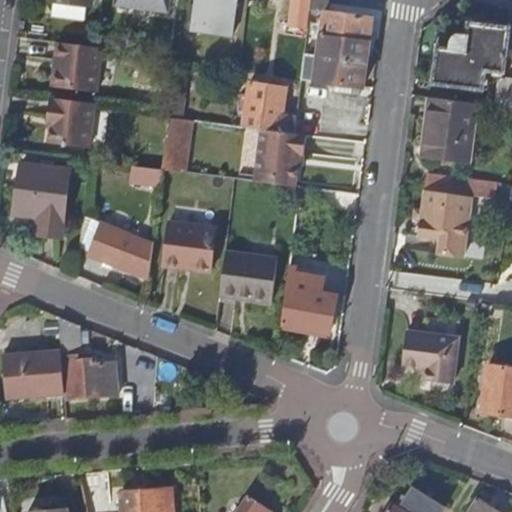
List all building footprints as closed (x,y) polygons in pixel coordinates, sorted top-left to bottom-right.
[(188,0),(186,25),(230,31),(233,0),(188,0)] [(306,29),(308,11),(309,0),(290,0),(287,27),(306,29)] [(327,0),(309,0),(308,11),(323,13),(317,59),(308,58),(309,51),(303,50),(300,79),(360,88),(370,20),(326,13),(327,0)] [(439,42),(435,77),(483,84),(484,70),(491,71),(492,66),(504,68),(510,27),(474,22),(472,34),(460,32),(453,37),(452,43),(439,42)] [(101,43),(55,37),(54,55),(59,55),(56,82),(96,86),(101,43)] [(174,71),(169,109),(168,113),(179,115),(185,73),(174,71)] [(511,78),(495,76),(492,102),(511,104),(511,78)] [(235,122),(247,124),(248,113),(274,117),(276,102),(282,103),(284,83),(247,79),(244,107),(237,106),(235,122)] [(470,99),(429,94),(423,152),(464,157),(470,99)] [(95,100),(49,95),(47,114),(52,115),(49,140),(90,145),(95,100)] [(192,116),(179,115),(168,113),(161,166),(185,170),(192,116)] [(292,130),(294,119),(274,117),(273,128),(292,130)] [(304,132),(292,130),(273,128),(264,126),(260,126),(253,172),(293,178),(297,151),(301,152),(304,132)] [(34,233),(61,235),(67,168),(17,159),(11,211),(35,215),(34,233)] [(161,166),(132,162),(131,177),(160,181),(161,166)] [(424,187),(466,192),(479,194),(480,177),(426,170),(424,187)] [(466,192),(424,187),(418,233),(439,235),(438,251),(464,254),(470,208),(464,207),(466,192)] [(190,267),(210,270),(215,222),(168,217),(162,264),(180,267),(180,262),(191,263),(190,267)] [(147,276),(152,242),(100,221),(87,252),(147,276)] [(224,249),(219,293),(269,299),(275,255),(224,249)] [(287,266),(282,307),(280,325),(328,332),(332,295),(308,293),(311,269),(287,266)] [(82,349),(80,326),(61,319),(64,351),(82,349)] [(424,377),(453,381),(459,334),(407,327),(402,364),(425,367),(424,377)] [(7,398),(67,394),(64,356),(64,351),(4,355),(7,398)] [(77,355),(64,356),(67,394),(67,400),(120,396),(117,363),(97,364),(97,360),(78,361),(77,355)] [(511,364),(488,362),(482,408),(511,412),(511,364)] [(442,511),(446,506),(413,485),(402,502),(410,508),(407,511),(406,511),(392,503),(386,511),(442,511)] [(174,511),(173,489),(122,492),(123,511),(174,511)] [(269,511),(271,510),(249,495),(238,511),(269,511)] [(29,500),(29,511),(69,511),(68,497),(29,500)] [(499,511),(477,498),(468,511),(499,511)]
